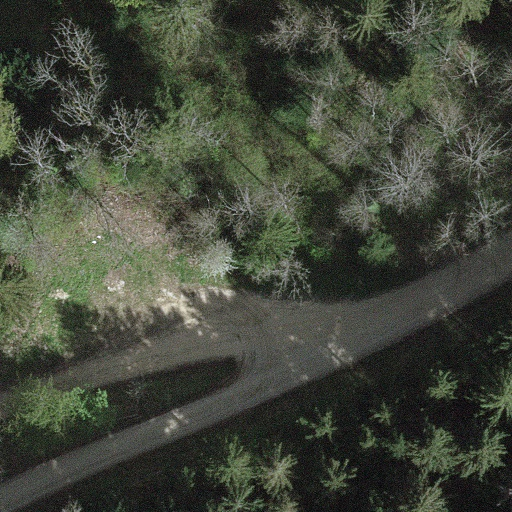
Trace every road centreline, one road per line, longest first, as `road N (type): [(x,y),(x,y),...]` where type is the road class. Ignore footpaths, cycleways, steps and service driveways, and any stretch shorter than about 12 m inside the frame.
road 1 (track): [(0,412),(350,344),(511,249)]
road 2 (track): [(350,344),(98,454),(0,508)]
